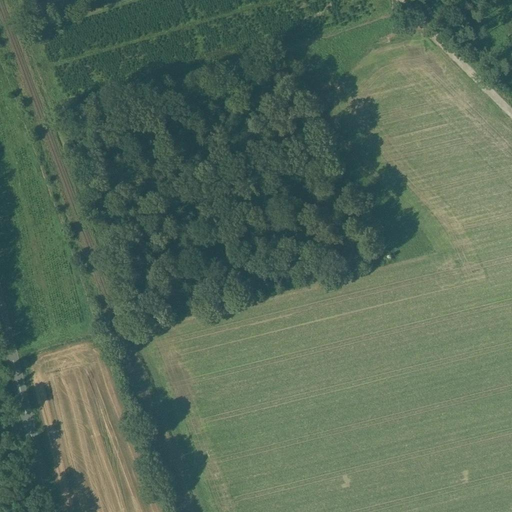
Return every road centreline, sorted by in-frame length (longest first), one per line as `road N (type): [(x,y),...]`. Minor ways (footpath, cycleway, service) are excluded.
road 1 (tertiary): [(0,310),(49,511)]
road 2 (track): [(398,0),(511,111)]
